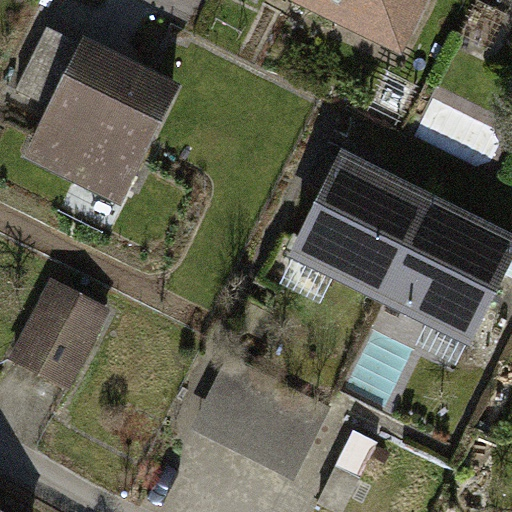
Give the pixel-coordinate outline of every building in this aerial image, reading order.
[(386,0),(445,33),(463,0),(386,0)] [(77,39),(21,164),(124,209),(180,85),(77,39)] [(511,237),(333,152),(283,255),(462,340),(511,237)] [(55,292),(23,356),(70,380),(102,315),(55,292)] [(238,365),(209,422),(295,465),(324,409),(238,365)] [(374,442),(355,433),(323,502),(343,511),(374,442)] [(29,511),(0,496),(0,511),(29,511)]
